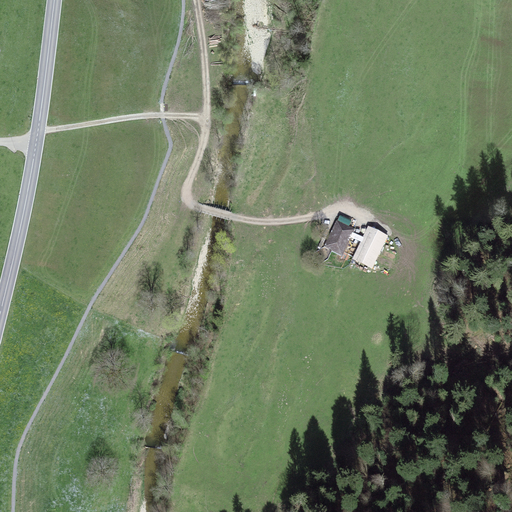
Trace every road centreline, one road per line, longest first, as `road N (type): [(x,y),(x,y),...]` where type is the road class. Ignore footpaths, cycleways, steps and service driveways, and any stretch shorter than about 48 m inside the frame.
road 1 (track): [(38,130),(207,116),(186,193),(195,206),(269,221),(345,212),(358,217),(356,235)]
road 2 (secondary): [(0,312),(36,143),(54,0)]
